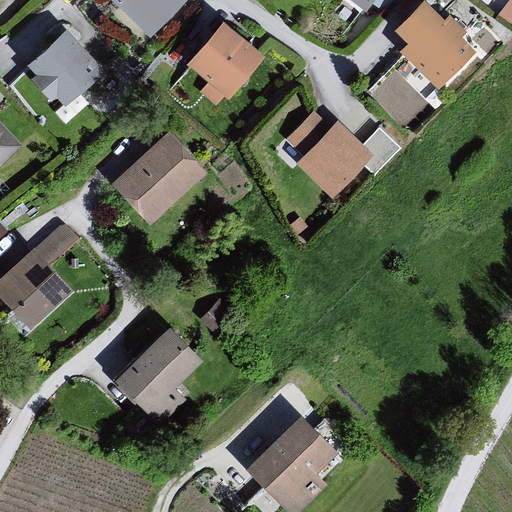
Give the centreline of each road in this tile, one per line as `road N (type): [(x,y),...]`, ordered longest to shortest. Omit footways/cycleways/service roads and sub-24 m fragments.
road 1 (residential): [(0,464),(38,401),(133,311),(73,214),(92,192)]
road 2 (unclassified): [(511,395),(446,511)]
